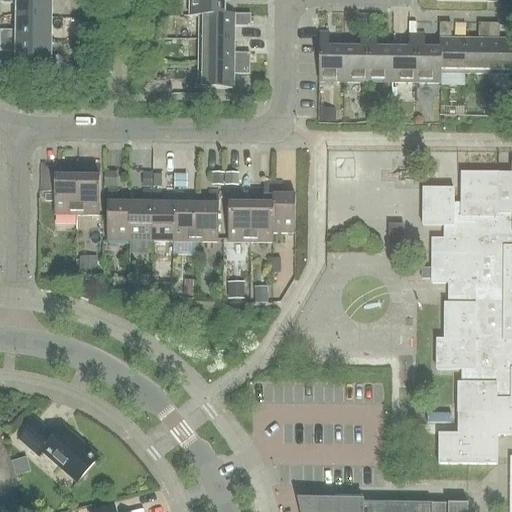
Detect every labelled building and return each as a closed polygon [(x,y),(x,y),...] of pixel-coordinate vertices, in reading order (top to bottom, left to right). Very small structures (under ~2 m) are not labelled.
[(1,0),(1,5),(17,5),(17,19),(51,19),(51,0),(1,0)] [(189,0),(189,18),(200,18),(200,16),(224,17),(224,15),(224,1),(239,1),(238,0),(189,0)] [(200,16),(200,18),(199,40),(233,40),(233,26),(249,27),(249,16),(224,15),(224,17),(200,16)] [(359,15),(359,28),(369,28),(369,16),(359,15)] [(1,32),(0,43),(51,43),(51,19),(17,19),(17,32),(1,32)] [(408,24),(408,36),(408,49),(392,49),(392,85),(416,86),(416,36),(416,24),(408,24)] [(449,40),(449,25),(439,25),(439,50),(440,50),(440,75),(441,75),(464,75),(463,40),(449,40)] [(488,76),(487,26),(478,25),(478,41),(463,40),(464,75),(488,76)] [(511,40),(498,41),(498,26),(487,26),(488,76),(511,76),(511,40)] [(344,85),(344,48),(328,48),(328,34),(320,34),(319,84),(344,85)] [(368,85),(368,35),(360,35),(360,49),(344,48),(344,85),(368,85)] [(392,85),(392,49),(376,49),(376,35),(368,35),(368,85),(392,85)] [(440,50),(439,50),(424,49),(424,36),(416,36),(416,86),(441,86),(441,75),(440,75),(440,50)] [(199,40),(199,64),(249,65),(249,54),(233,54),(233,40),(199,40)] [(0,43),(0,53),(16,53),(16,68),(51,68),(51,43),(0,43)] [(199,64),(199,89),(233,90),(234,75),(249,75),(249,65),(199,64)] [(320,110),(320,123),(335,123),(335,110),(320,110)] [(77,218),(77,180),(65,180),(65,166),(42,166),(42,195),(55,195),(55,218),(77,218)] [(99,218),(99,167),(90,167),(90,180),(77,180),(77,218),(99,218)] [(109,186),(117,186),(117,173),(109,172),(109,186)] [(152,188),(152,174),(142,174),(142,188),(152,188)] [(212,174),(212,186),(224,186),(224,174),(212,174)] [(224,174),(224,186),(237,187),(238,174),(224,174)] [(187,175),(174,175),(174,188),(187,188),(187,175)] [(457,384),(457,414),(458,414),(458,435),(438,435),(438,465),(498,465),(498,437),(511,436),(511,175),(461,175),(461,205),(453,205),(454,191),(423,191),(422,228),(445,228),(445,241),(432,241),(432,285),(449,285),(449,304),(445,304),(445,341),(437,341),(437,371),(462,371),(462,384),(457,384)] [(164,176),(155,176),(155,188),(164,188),(164,176)] [(272,245),(272,236),(273,184),(263,184),(263,207),(251,207),(251,245),(272,245)] [(296,236),(296,199),(283,198),(283,184),(273,184),(272,236),(296,236)] [(130,244),(130,206),(118,206),(118,192),(107,192),(107,244),(130,244)] [(151,244),(152,192),(143,192),(143,206),(130,206),(130,244),(151,244)] [(161,192),(159,192),(152,192),(151,244),(173,244),(174,206),(161,206),(161,192)] [(196,245),(196,207),(184,206),(184,193),(174,193),(174,206),(173,244),(196,245)] [(196,207),(196,245),(218,245),(218,193),(208,193),(208,207),(196,207)] [(251,245),(251,207),(238,207),(238,194),(229,193),(228,245),(251,245)] [(404,225),(388,225),(388,247),(404,247),(404,225)] [(80,262),(79,279),(97,280),(97,262),(80,262)] [(185,283),(184,299),(192,299),(193,283),(185,283)] [(244,288),(228,288),(228,301),(243,301),(244,301),(244,288)] [(267,293),(255,294),(255,305),(268,304),(267,293)] [(74,481),(96,457),(64,429),(55,438),(36,421),(20,439),(40,457),(43,453),(74,481)]
